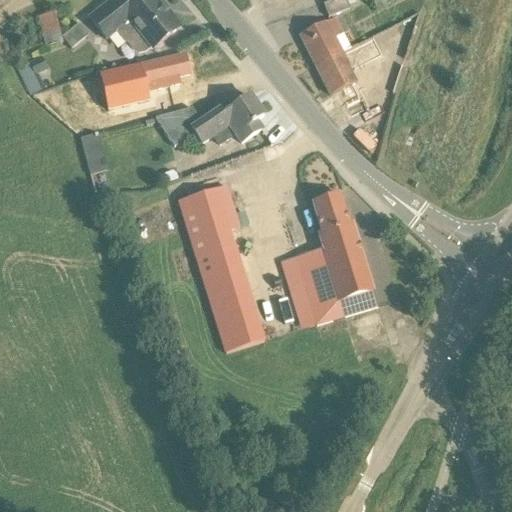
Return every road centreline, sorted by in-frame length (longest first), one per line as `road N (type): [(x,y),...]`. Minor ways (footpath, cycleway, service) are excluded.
road 1 (tertiary): [(485,279),(349,158),(218,0)]
road 2 (tertiary): [(351,511),(485,279)]
